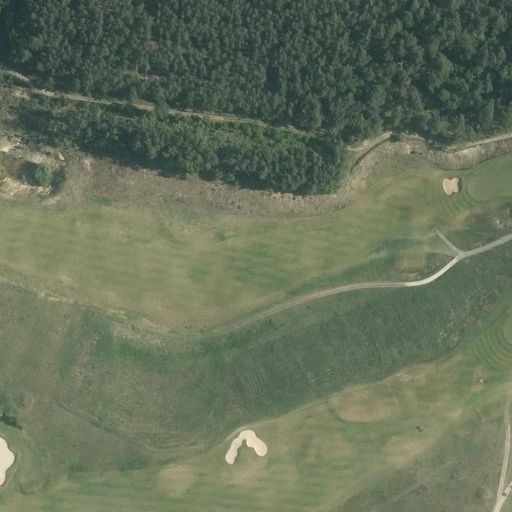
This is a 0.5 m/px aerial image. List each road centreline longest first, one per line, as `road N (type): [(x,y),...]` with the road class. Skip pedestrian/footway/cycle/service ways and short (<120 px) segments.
road 1 (track): [(0,281),(181,337),(353,285),(405,285),(511,236)]
road 2 (track): [(511,134),(451,147),(397,131),(367,148),(38,91),(0,65)]
